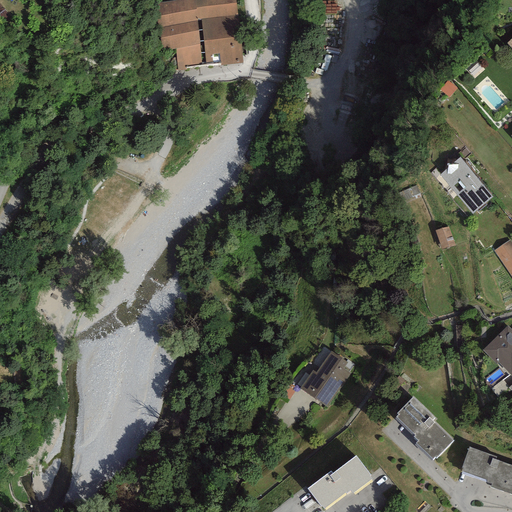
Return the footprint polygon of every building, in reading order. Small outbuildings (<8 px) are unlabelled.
[(175,49),(178,70),(242,63),(234,0),(174,0),(153,5),(163,51),(175,49)] [(462,155),(443,171),(473,208),(492,193),(462,155)] [(448,227),(435,232),(442,251),(455,246),(448,227)] [(511,243),(511,241),(495,251),(511,277),(511,243)] [(511,330),(490,352),(511,372),(511,330)] [(333,353),(301,392),(334,410),(356,371),(333,353)] [(436,419),(413,396),(396,413),(397,415),(395,417),(414,435),(413,436),(417,441),(415,443),(432,459),(435,456),(436,458),(453,440),(434,421),(436,419)] [(498,457),(469,447),(461,471),(487,480),(486,483),(490,484),(489,487),(511,494),(511,464),(496,460),(498,457)] [(331,471),(306,489),(320,507),(322,505),(324,508),(345,492),(346,494),(350,490),(352,493),(371,479),(369,477),(371,475),(356,455),(332,473),(331,471)]
